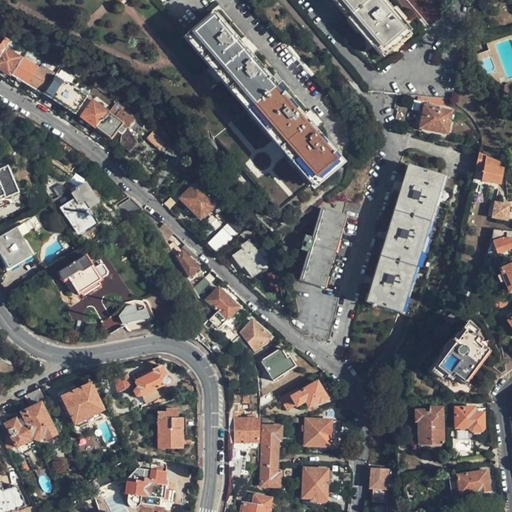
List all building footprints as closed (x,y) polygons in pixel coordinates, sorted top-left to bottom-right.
[(332,0),(351,22),(381,58),(383,56),(383,55),(408,33),(410,34),(412,33),(394,13),(391,16),(377,0),(332,0)] [(188,35),(251,109),(281,144),(315,183),(341,160),(215,12),(188,35)] [(6,48),(10,42),(5,39),(2,45),(6,48)] [(21,57),(6,48),(0,58),(0,66),(10,74),(21,57)] [(28,85),(40,67),(24,57),(13,75),(28,85)] [(45,93),(56,78),(40,67),(28,85),(44,95),(45,93)] [(78,112),(88,97),(74,88),(68,84),(56,76),(56,78),(45,93),(77,114),(78,112)] [(93,101),(88,97),(78,112),(82,115),(93,101)] [(98,127),(109,112),(93,101),(82,115),(98,127)] [(446,134),(452,112),(425,107),(419,129),(446,134)] [(115,117),(109,112),(98,127),(113,139),(123,125),(128,129),(135,119),(122,109),(115,117)] [(281,144),(251,109),(216,139),(280,213),(315,183),(281,144)] [(500,162),(479,153),(476,165),(484,168),(481,181),(501,185),(504,170),(498,168),(500,162)] [(398,307),(439,174),(408,164),(367,300),(397,310),(398,307)] [(0,199),(3,198),(19,191),(8,166),(0,169),(0,199)] [(197,182),(203,177),(198,171),(191,178),(195,184),(197,182)] [(217,204),(197,182),(195,184),(190,189),(181,198),(180,199),(200,219),(217,204)] [(98,203),(85,183),(77,189),(78,191),(72,194),(75,199),(62,208),(78,232),(93,223),(86,211),(98,203)] [(190,189),(185,184),(176,193),(181,198),(190,189)] [(181,198),(176,193),(164,203),(170,208),(180,199),(181,198)] [(118,207),(129,218),(143,209),(131,198),(118,207)] [(490,218),(509,220),(511,203),(493,200),(490,218)] [(315,238),(324,208),(319,207),(310,237),(315,238)] [(321,286),(343,214),(324,208),(315,238),(310,237),(304,235),(299,249),(310,253),(302,281),(321,286)] [(19,227),(24,237),(37,230),(31,220),(19,227)] [(159,228),(166,240),(172,235),(170,230),(163,223),(159,228)] [(34,255),(24,237),(19,227),(0,237),(0,249),(10,268),(34,255)] [(112,239),(107,232),(93,241),(97,248),(112,239)] [(258,240),(253,233),(249,235),(255,243),(258,240)] [(492,243),(493,248),(495,252),(496,254),(511,249),(511,239),(509,240),(504,242),(502,239),(492,243)] [(233,257),(239,265),(241,262),(245,267),(252,277),(261,271),(259,269),(265,264),(248,241),(242,246),(243,249),(233,257)] [(179,255),(176,258),(188,278),(198,268),(183,252),(179,255)] [(100,278),(94,269),(85,256),(59,272),(64,280),(68,278),(78,294),(81,292),(99,281),(101,280),(100,278)] [(101,264),(94,269),(100,278),(107,274),(108,271),(104,265),(101,264)] [(511,292),(511,264),(499,270),(501,275),(497,277),(499,284),(504,282),(509,294),(511,292)] [(194,288),(199,295),(211,284),(205,277),(194,288)] [(99,281),(81,292),(84,296),(101,285),(99,281)] [(217,312),(209,320),(218,329),(227,319),(228,320),(239,308),(219,288),(205,301),(217,312)] [(488,296),(489,303),(499,303),(503,303),(502,295),(488,296)] [(149,324),(147,311),(124,315),(125,328),(149,324)] [(197,331),(203,325),(197,318),(189,325),(195,333),(197,331)] [(241,334),(242,334),(254,351),(271,340),(271,334),(253,320),(241,334)] [(210,332),(203,325),(197,331),(204,338),(210,332)] [(483,361),(489,351),(475,343),(477,339),(470,334),(472,331),(467,328),(456,346),(454,345),(447,358),(448,359),(436,378),(442,382),(445,378),(452,382),(455,379),(468,386),(480,366),(483,361)] [(296,367),(290,356),(287,358),(281,348),(261,360),(273,380),(296,367)] [(141,394),(142,396),(155,389),(164,384),(165,385),(167,386),(169,386),(170,385),(171,383),(172,381),(171,379),(170,378),(168,378),(166,378),(161,366),(153,369),(154,372),(135,382),(137,387),(136,388),(134,392),(136,396),(139,396),(141,394)] [(132,386),(126,371),(114,376),(116,392),(132,386)] [(104,410),(91,382),(62,397),(75,425),(104,410)] [(317,382),(300,392),(292,397),(296,404),(297,406),(305,401),(308,407),(318,401),(319,403),(327,398),(317,382)] [(300,392),(297,387),(281,397),(287,409),(296,404),(292,397),(300,392)] [(38,389),(25,395),(31,407),(21,412),(23,417),(34,438),(35,439),(39,440),(45,437),(46,440),(56,435),(48,417),(51,416),(48,409),(49,409),(38,389)] [(155,389),(142,396),(145,404),(159,397),(155,389)] [(182,435),(182,418),(178,418),(177,409),(165,409),(165,413),(156,413),(157,448),(172,449),(181,448),(183,448),(182,435)] [(443,445),(442,409),(428,409),(428,412),(415,412),(416,421),(419,421),(419,445),(443,445)] [(484,429),(484,414),(475,415),(474,409),(455,409),(456,431),(470,430),(472,433),(482,432),(484,429)] [(34,438),(23,417),(20,419),(19,416),(5,423),(16,447),(34,438)] [(246,419),(229,419),(229,442),(260,443),(261,419),(253,419),(246,419)] [(329,445),(331,421),(331,420),(306,420),(305,445),(329,447),(329,445)] [(281,427),(280,427),(272,426),(263,426),(261,485),(278,486),(279,475),(276,475),(278,439),(281,439),(281,427)] [(388,489),(389,470),(373,469),(371,488),(373,488),(388,489)] [(326,502),(327,483),(328,471),(304,470),(302,498),(311,499),(311,501),(326,502)] [(164,481),(165,472),(154,471),(151,471),(150,480),(147,479),(146,482),(136,480),(136,483),(126,481),(125,494),(128,495),(126,503),(127,505),(128,506),(130,507),(132,508),(133,508),(135,508),(137,508),(139,507),(140,505),(141,502),(160,504),(161,499),(167,499),(169,490),(166,490),(167,481),(164,481)] [(491,492),(489,481),(491,481),(489,472),(450,479),(453,495),(461,494),(462,496),(481,492),(481,494),(491,492)] [(24,506),(23,497),(16,485),(2,490),(0,482),(0,511),(12,511),(13,511),(18,510),(17,508),(24,506)] [(373,488),(372,502),(387,503),(387,497),(388,489),(373,488)] [(249,504),(253,506),(255,498),(265,500),(266,495),(247,491),(244,504),(249,504)] [(269,501),(255,498),(253,506),(249,504),(244,504),(242,511),(268,511),(269,509),(268,509),(269,501)]
